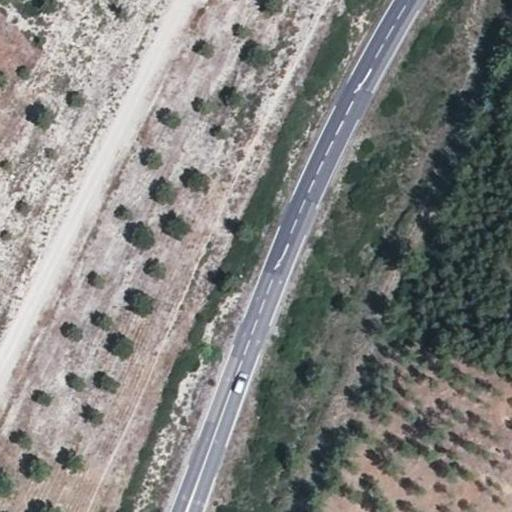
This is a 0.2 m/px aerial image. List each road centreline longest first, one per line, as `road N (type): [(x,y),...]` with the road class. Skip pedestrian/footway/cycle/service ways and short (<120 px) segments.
road 1 (secondary): [(414,0),(303,206),(184,511)]
road 2 (track): [(0,378),(186,0)]
